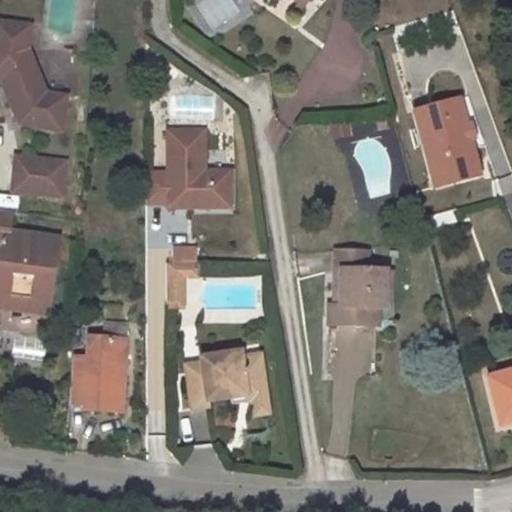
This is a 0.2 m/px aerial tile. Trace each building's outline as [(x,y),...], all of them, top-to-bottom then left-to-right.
[(279,0),(265,9),(271,18),(280,12),(290,27),(329,0),(279,0)] [(36,48),(1,42),(0,51),(0,99),(5,100),(22,144),(63,151),(69,116),(47,113),(33,70),(36,48)] [(453,122),(408,135),(429,210),(452,204),(448,191),(469,184),(453,122)] [(167,196),(146,196),(145,226),(166,227),(166,231),(176,231),(176,224),(186,225),(186,231),(210,231),(210,222),(228,223),(228,196),(203,195),(203,154),(167,153),(167,196)] [(67,182),(17,177),(14,212),(64,217),(67,182)] [(469,184),(448,191),(452,204),(474,198),(469,184)] [(210,222),(210,231),(228,232),(228,223),(210,222)] [(13,232),(0,230),(0,314),(12,316),(13,308),(33,311),(32,319),(52,321),(60,258),(10,252),(13,232)] [(198,273),(173,272),(173,287),(197,287),(198,273)] [(364,276),(334,275),(334,298),(342,299),(341,331),(333,331),(326,331),(326,353),(373,354),(374,335),(383,336),(385,300),(363,299),(364,276)] [(166,286),(165,330),(182,331),(182,300),(197,300),(197,287),(173,287),(166,286)] [(342,299),(334,298),(333,331),(341,331),(342,299)] [(392,300),(385,300),(383,336),(390,336),(392,300)] [(33,311),(13,308),(12,316),(0,314),(0,325),(51,332),(52,321),(32,319),(33,311)] [(104,333),(126,335),(127,323),(105,321),(104,333)] [(90,383),(73,382),(70,428),(86,429),(86,438),(127,441),(130,402),(120,401),(123,366),(91,364),(90,383)] [(199,386),(184,387),(188,431),(204,430),(203,424),(227,422),(241,420),(242,426),(248,425),(263,424),(259,380),(239,381),(239,376),(198,380),(199,386)] [(511,380),(487,387),(500,437),(511,433),(511,380)] [(241,420),(227,422),(227,429),(242,428),(242,426),(241,420)] [(263,424),(248,425),(250,440),(264,439),(263,424)]
